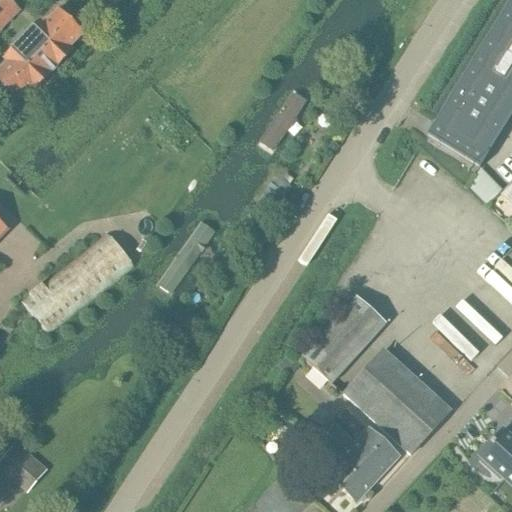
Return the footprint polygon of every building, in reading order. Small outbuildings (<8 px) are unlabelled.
[(1,0),(0,1),(0,14),(8,22),(18,12),(5,0),(1,0)] [(478,170),(511,115),(511,0),(509,0),(431,128),(440,133),(434,142),(478,170)] [(41,52),(56,67),(69,54),(66,50),(81,36),(57,12),(43,27),(50,34),(38,46),(42,51),(41,52)] [(13,77),(27,91),(31,87),(34,90),(56,67),(41,52),(42,51),(38,46),(50,34),(43,27),(42,27),(39,24),(21,43),(36,58),(19,75),(17,73),(13,77)] [(36,58),(21,43),(4,61),(7,64),(0,70),(0,86),(16,102),(27,91),(13,77),(17,73),(19,75),(36,58)] [(318,101),(294,84),(293,84),(254,144),(275,159),(318,101)] [(480,169),(467,189),(485,207),(502,191),(480,169)] [(261,200),(271,207),(275,209),(290,188),(276,177),(261,200)] [(511,185),(501,196),(511,205),(511,185)] [(237,233),(251,242),(264,222),(251,213),(237,233)] [(201,225),(157,286),(171,295),(215,234),(201,225)] [(133,268),(106,234),(21,302),(48,336),(133,268)] [(229,263),(225,270),(230,273),(235,267),(229,263)] [(354,299),(301,359),(331,386),(384,326),(354,299)] [(172,325),(165,335),(174,341),(181,331),(172,325)] [(343,396),(410,457),(450,412),(383,352),(343,396)] [(286,357),(276,367),(284,374),(288,369),(293,374),(302,363),(297,359),(293,363),(286,357)] [(397,459),(383,446),(345,411),(333,423),(355,444),(339,461),(370,489),(397,459)] [(511,439),(502,431),(478,457),(481,460),(479,462),(489,472),(492,469),(511,487),(511,439)] [(15,445),(0,462),(0,467),(28,491),(46,471),(15,445)] [(356,505),(370,489),(339,461),(325,476),(356,505)] [(299,467),(289,477),(308,495),(318,485),(299,467)]
